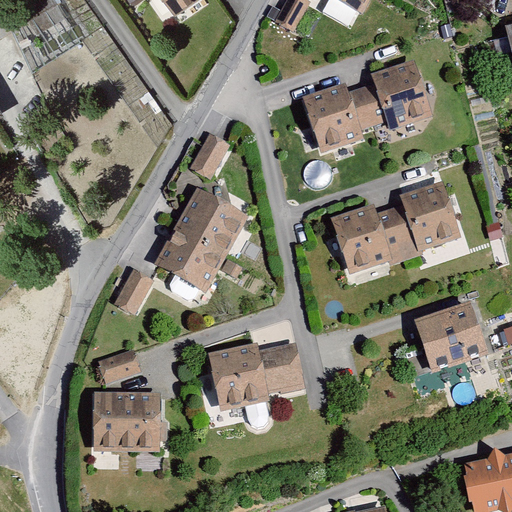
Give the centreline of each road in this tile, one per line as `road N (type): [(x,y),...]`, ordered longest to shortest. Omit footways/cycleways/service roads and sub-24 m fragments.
road 1 (unclassified): [(265,0),(79,315),(46,447),(58,511)]
road 2 (residential): [(295,511),(385,476),(407,511)]
